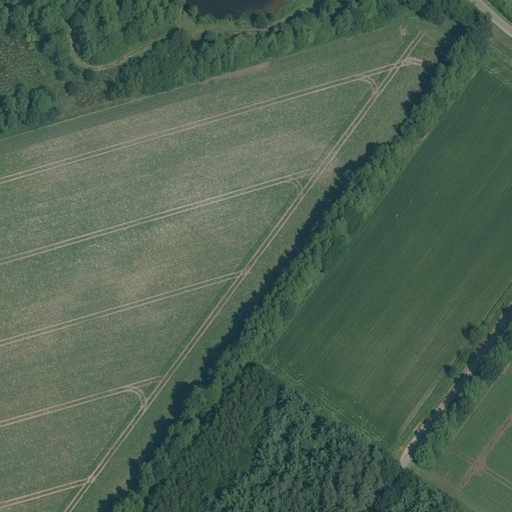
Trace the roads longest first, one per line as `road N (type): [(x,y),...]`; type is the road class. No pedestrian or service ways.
road 1 (track): [(315,0),(280,25),(158,38),(100,65),(72,52),(64,21)]
road 2 (unclassified): [(374,511),(511,329)]
